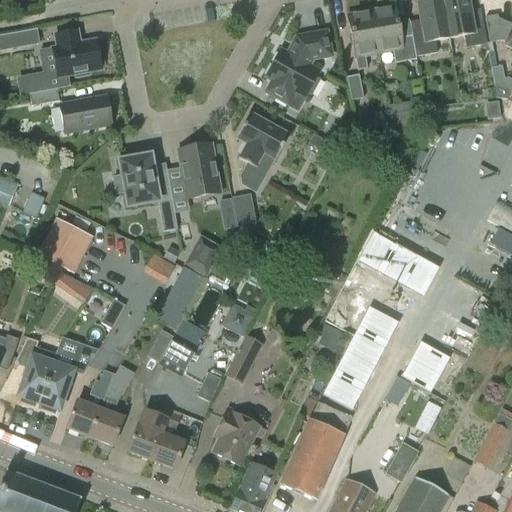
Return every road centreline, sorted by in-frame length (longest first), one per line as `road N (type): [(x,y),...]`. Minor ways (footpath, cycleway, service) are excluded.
road 1 (residential): [(165,0),(127,11),(123,28),(137,106),(156,125),(209,114),(261,20),(258,0)]
road 2 (primary): [(171,511),(0,449)]
